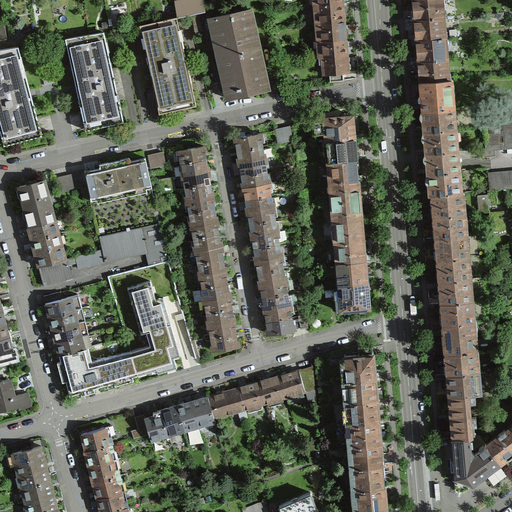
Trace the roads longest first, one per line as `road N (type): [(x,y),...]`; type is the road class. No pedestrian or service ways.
road 1 (residential): [(215,121),(256,361)]
road 2 (primary): [(382,89),(403,320)]
road 3 (residential): [(55,419),(0,198)]
road 4 (residential): [(215,121),(0,168)]
road 5 (residential): [(55,419),(256,361)]
road 6 (primary): [(403,320),(421,511)]
road 7 (residential): [(382,89),(215,121)]
road 8 (residential): [(256,361),(403,320)]
